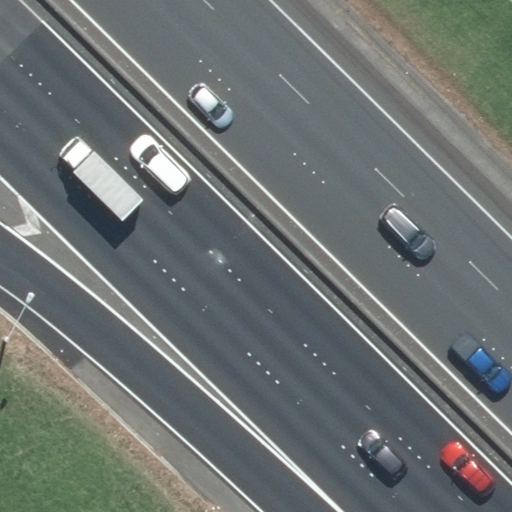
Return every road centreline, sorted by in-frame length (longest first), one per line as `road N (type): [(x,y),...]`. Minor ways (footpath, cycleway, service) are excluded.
road 1 (motorway): [(431,511),(0,83)]
road 2 (motorway): [(139,0),(511,365)]
road 3 (motorway): [(287,511),(0,248)]
